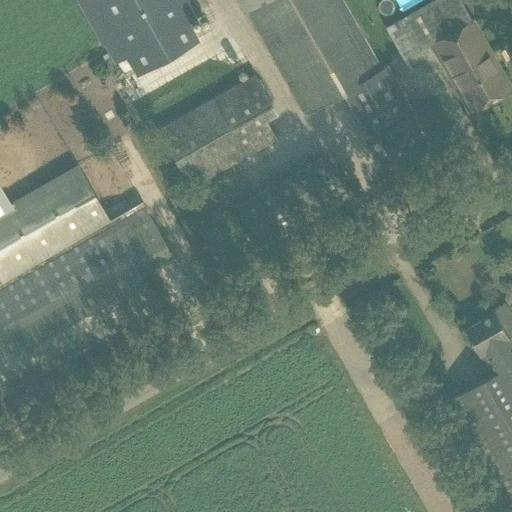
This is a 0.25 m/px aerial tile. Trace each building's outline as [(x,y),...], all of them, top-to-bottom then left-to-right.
[(78,0),(100,39),(116,30),(139,71),(195,40),(172,0),(78,0)] [(345,90),(368,129),(404,109),(340,0),(240,0),(305,113),(345,90)] [(459,0),(435,0),(386,28),(399,51),(410,70),(437,54),(459,94),(469,111),(510,88),(500,71),(459,0)] [(158,130),(190,186),(275,138),(265,120),(276,114),(254,75),(158,130)] [(455,148),(446,131),(430,103),(374,134),(394,169),(433,148),(438,158),(455,148)] [(347,197),(325,158),(237,207),(259,246),(347,197)] [(0,208),(0,390),(158,306),(128,257),(0,333),(0,284),(110,223),(75,166),(11,202),(0,208)] [(0,208),(11,202),(0,183),(0,208)] [(467,329),(482,354),(487,352),(498,372),(441,405),(502,511),(511,511),(511,342),(510,338),(511,337),(511,315),(507,307),(499,306),(491,310),(493,314),(467,329)]
